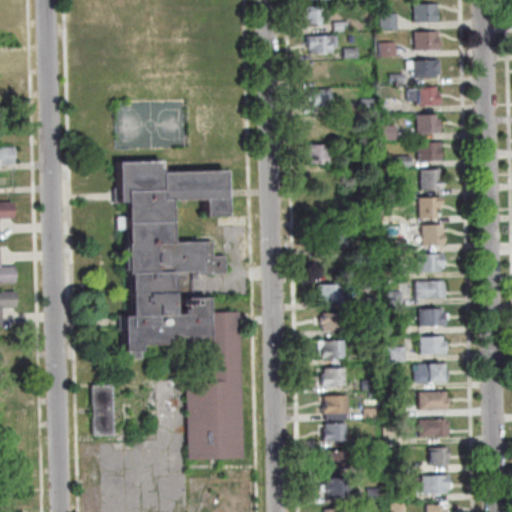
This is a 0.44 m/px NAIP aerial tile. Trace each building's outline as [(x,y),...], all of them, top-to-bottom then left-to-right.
[(415,6),(437,5),(437,23),(415,24),(415,6)] [(305,8),(322,8),(322,26),(306,27),(305,8)] [(379,31),(379,15),(397,15),(397,30),(379,31)] [(335,33),(335,24),(348,23),(348,33),(335,33)] [(437,33),(438,51),(415,51),(415,34),(437,33)] [(332,54),(311,55),(311,51),(308,51),(308,37),(336,36),(336,48),(332,48),(332,54)] [(393,43),(393,57),(380,57),(380,43),(393,43)] [(357,60),(344,60),(344,49),(357,49),(357,60)] [(12,75),(0,75),(0,67),(5,67),(4,53),(0,52),(0,93),(13,94),(12,75)] [(302,61),(302,80),(330,80),(330,61),(302,61)] [(406,62),(439,61),(440,76),(435,76),(436,79),(413,80),(413,71),(406,71),(406,62)] [(390,86),(390,75),(404,75),(404,85),(390,86)] [(436,88),(436,107),(417,107),(417,89),(436,88)] [(311,91),(329,91),(330,107),(311,108),(311,91)] [(361,100),(375,100),(375,113),(361,114),(361,100)] [(440,135),(417,135),(416,116),(437,115),(437,120),(439,120),(440,135)] [(382,140),(382,126),(396,126),(396,140),(382,140)] [(417,163),(417,144),(441,143),(441,162),(417,163)] [(309,146),(325,146),(325,154),(331,154),(331,165),(310,166),(309,146)] [(0,149),(15,149),(16,166),(0,166),(0,149)] [(397,156),(411,156),(411,168),(397,168),(397,156)] [(228,218),(204,219),(204,202),(171,203),(172,243),(211,242),(212,255),(224,255),(225,271),(173,272),(174,297),(208,296),(210,344),(141,346),(141,357),(124,358),(123,317),(130,317),(130,298),(128,226),(117,227),(117,214),(127,214),(127,201),(115,201),(115,187),(118,187),(117,161),(161,160),(161,175),(226,173),(227,188),(228,218)] [(420,171),(441,170),(442,191),(421,192),(420,171)] [(406,183),(407,195),(394,196),(393,184),(406,183)] [(419,199),(441,198),(442,210),(437,210),(437,218),(419,219),(419,199)] [(0,205),(14,205),(14,219),(0,219),(0,205)] [(422,248),(422,227),(443,226),(443,247),(422,248)] [(319,249),(318,232),(348,231),(348,248),(319,249)] [(365,251),(365,239),(378,238),(379,251),(365,251)] [(388,252),(388,241),(402,241),(403,252),(388,252)] [(443,255),(444,270),(440,270),(440,273),(418,273),(417,256),(443,255)] [(399,263),(400,279),(385,280),(385,264),(399,263)] [(0,269),(14,268),(14,283),(0,283),(0,269)] [(445,300),(445,286),(442,286),(441,282),(415,282),(415,300),(445,300)] [(318,285),(343,285),(344,302),(319,303),(318,285)] [(386,293),(402,292),(402,308),(387,308),(386,293)] [(0,294),(15,294),(16,310),(2,310),(2,327),(0,327),(0,294)] [(419,311),(443,310),(443,315),(445,315),(446,327),(420,328),(419,311)] [(244,462),(188,464),(185,384),(215,383),(213,314),(240,313),(244,462)] [(347,314),(347,331),(323,332),(323,314),(347,314)] [(376,325),(376,336),(360,336),(359,325),(376,325)] [(387,335),(387,325),(402,325),(402,335),(387,335)] [(446,343),(446,356),(420,356),(419,338),(442,338),(443,343),(446,343)] [(318,341),(343,340),(344,358),(322,359),(321,357),(319,358),(318,341)] [(389,363),(388,348),(404,348),(405,362),(389,363)] [(362,353),(376,353),(376,363),(362,363),(362,353)] [(443,364),(444,383),(415,384),(415,374),(418,374),(418,365),(443,364)] [(343,368),(344,387),(323,388),(322,376),(324,376),(324,368),(343,368)] [(379,380),(379,390),(362,391),(362,380),(379,380)] [(404,390),(389,390),(389,380),(403,380),(404,390)] [(0,398),(19,399),(19,382),(0,382),(0,398)] [(91,389),(112,388),(114,438),(93,439),(91,389)] [(446,392),(446,410),(419,411),(418,393),(446,392)] [(324,397),(347,396),(348,414),(324,415),(324,397)] [(390,418),(390,407),(405,407),(405,418),(390,418)] [(364,409),(378,409),(379,419),(364,420),(364,409)] [(419,421),(446,420),(446,424),(448,424),(449,438),(419,439),(419,421)] [(345,425),(345,444),(324,444),(324,432),(325,432),(325,425),(345,425)] [(0,446),(17,447),(17,429),(0,428),(0,446)] [(429,468),(428,449),(448,448),(449,467),(429,468)] [(327,453),(349,453),(350,470),(327,471),(327,453)] [(365,473),(364,458),(381,457),(381,472),(365,473)] [(390,463),(404,463),(405,473),(390,473),(390,463)] [(448,477),(448,492),(446,492),(446,494),(418,495),(418,486),(423,486),(423,477),(448,477)] [(348,480),(348,499),(328,500),(328,495),(325,495),(325,488),(328,488),(328,481),(348,480)] [(368,503),(368,489),(380,489),(381,503),(368,503)] [(391,490),(405,489),(406,501),(391,502),(391,490)] [(25,501),(25,511),(2,511),(2,502),(25,501)] [(445,511),(446,501),(424,501),(424,511),(445,511)]
